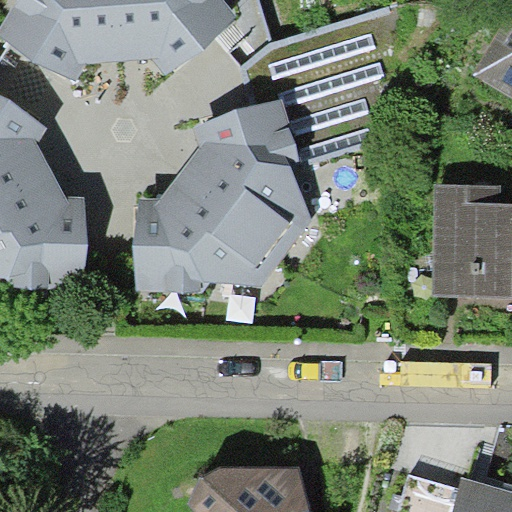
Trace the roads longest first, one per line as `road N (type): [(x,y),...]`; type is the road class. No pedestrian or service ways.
road 1 (residential): [(72,387),(511,402)]
road 2 (residential): [(72,387),(57,511)]
